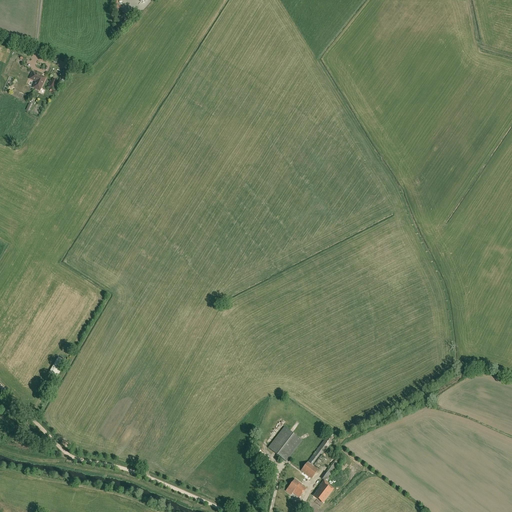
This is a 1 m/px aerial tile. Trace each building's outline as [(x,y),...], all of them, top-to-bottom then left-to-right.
[(70,66),(59,61),(57,65),(67,71),(70,66)] [(67,77),(69,72),(64,70),(59,81),(63,83),(66,77),(67,77)] [(40,91),(45,78),(32,72),(29,79),(36,82),(33,88),(40,91)] [(60,74),(55,72),(51,81),(55,83),(60,74)] [(54,377),(58,369),(53,366),(48,374),(54,377)] [(302,441),(284,427),(268,448),(286,462),(302,441)] [(318,470),(314,467),(336,438),(329,433),(308,462),(300,471),(312,480),(318,470)] [(328,472),(332,475),(342,463),(338,460),(328,472)] [(321,500),(332,487),(329,484),(326,482),(327,480),(323,477),(318,483),(319,485),(317,487),(312,492),(320,499),(321,500)] [(299,498),(306,488),(295,480),(287,489),(288,489),(286,491),(290,494),(292,492),(299,498)]
